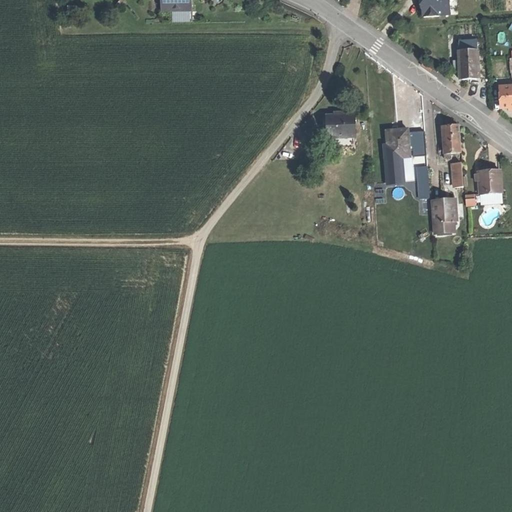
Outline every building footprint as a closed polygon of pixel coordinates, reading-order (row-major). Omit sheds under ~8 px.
[(162,0),(162,11),(172,11),(172,9),(191,9),(190,0),(162,0)] [(222,0),(244,11),(249,0),(222,0)] [(449,0),(422,0),(424,17),(434,16),(440,16),(439,15),(450,14),(449,0)] [(479,49),(460,49),(460,76),(469,76),(479,76),(479,49)] [(511,85),(500,85),(501,105),(508,105),(511,105),(511,85)] [(336,117),(327,118),(327,140),(346,139),(354,139),(353,117),(341,117),(341,115),(338,115),(336,115),(336,117)] [(452,128),(445,128),(447,156),(453,155),(462,154),(460,127),(452,128)] [(387,147),(388,160),(403,159),(412,158),(410,131),(399,132),(389,132),(390,147),(387,147)] [(346,139),(327,140),(327,148),(346,147),(346,139)] [(405,182),(403,159),(388,160),(390,183),(405,182)] [(463,165),(455,165),(455,166),(455,173),(456,189),(465,189),(463,165)] [(491,174),(480,174),(481,197),(482,197),(501,196),(503,196),(501,173),(491,174)] [(430,175),(420,176),(421,192),(431,191),(430,175)] [(466,194),(467,206),(477,206),(477,194),(466,194)] [(502,205),(501,196),(482,197),(483,206),(502,205)] [(439,203),(434,203),(435,216),(435,224),(436,224),(437,235),(439,235),(440,237),(446,237),(446,235),(454,234),(453,223),(456,223),(458,223),(457,201),(450,202),(446,206),(443,202),(439,203)]
